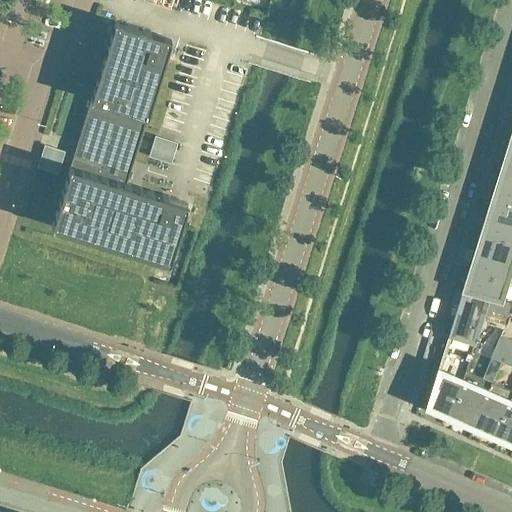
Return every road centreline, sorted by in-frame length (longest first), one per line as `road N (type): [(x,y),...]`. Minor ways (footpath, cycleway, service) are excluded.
road 1 (residential): [(377,455),(511,17)]
road 2 (tertiary): [(246,399),(369,0)]
road 3 (residential): [(246,399),(0,320)]
road 4 (residential): [(0,201),(40,71),(69,45),(84,0)]
road 5 (residential): [(377,455),(246,399)]
road 6 (residential): [(507,511),(377,455)]
